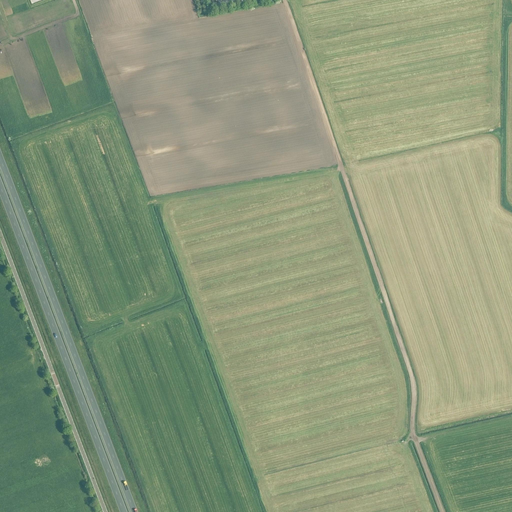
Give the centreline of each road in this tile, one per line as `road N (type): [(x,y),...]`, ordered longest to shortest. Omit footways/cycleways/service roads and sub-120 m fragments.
road 1 (trunk): [(133,511),(0,157)]
road 2 (trunk): [(0,186),(123,511)]
road 3 (unclassified): [(105,511),(0,233)]
